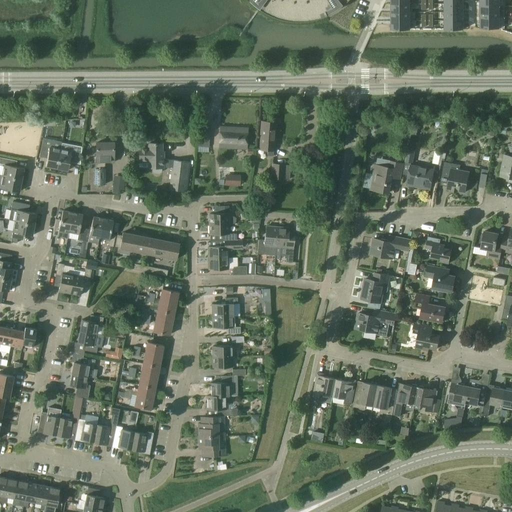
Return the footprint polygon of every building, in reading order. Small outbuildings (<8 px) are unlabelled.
[(251,0),(256,4),(260,7),(265,10),(274,15),(283,19),(293,20),(304,21),(314,19),(324,17),(334,12),(343,7),(345,5),(349,0),(251,0)] [(410,4),(391,4),(392,13),(410,13),(410,4)] [(464,4),(445,4),(445,12),(464,12),(464,4)] [(500,6),(481,6),(481,17),(500,17),(500,6)] [(464,12),(445,12),(445,21),(464,21),(464,12)] [(410,13),(392,13),(392,21),(410,21),(410,13)] [(500,17),(481,17),(481,28),(500,28),(505,28),(505,17),(500,17)] [(410,21),(392,21),(392,30),(410,30),(410,21)] [(464,21),(445,21),(445,30),(464,29),(464,21)] [(267,156),(273,157),(274,146),(276,123),(262,122),(260,151),(267,151),(267,156)] [(231,149),(246,150),(247,128),(221,126),(220,146),(231,147),(231,149)] [(199,151),(209,152),(210,131),(200,130),(199,151)] [(45,167),(57,169),(60,150),(49,147),(51,140),(45,139),(42,152),(48,153),(45,167)] [(94,185),(104,185),(104,163),(113,163),(113,143),(96,143),(96,163),(94,163),(94,185)] [(162,152),(162,144),(148,143),(148,149),(139,149),(139,160),(148,160),(148,167),(152,167),(152,171),(152,173),(154,174),(159,174),(161,173),(162,171),(162,167),(163,167),(171,168),(172,160),(163,159),(163,152),(162,152)] [(57,169),(68,171),(70,160),(80,162),(82,148),(72,146),(71,152),(60,150),(57,169)] [(416,150),(407,149),(403,174),(408,175),(407,182),(422,185),(422,189),(430,190),(434,170),(413,166),(416,150)] [(441,164),(443,153),(434,151),(432,163),(441,164)] [(507,181),(511,182),(511,153),(511,154),(511,157),(504,155),(500,176),(507,178),(507,181)] [(2,176),(21,180),(24,169),(15,168),(17,161),(0,158),(0,164),(4,165),(2,176)] [(169,190),(187,193),(190,162),(172,160),(171,168),(169,190)] [(371,190),(389,193),(392,177),(399,179),(402,164),(391,162),(390,169),(375,166),(373,174),(374,174),(371,190)] [(457,191),(465,193),(469,173),(459,171),(460,166),(444,163),(441,181),(449,182),(447,189),(452,190),(452,191),(457,192),(457,191)] [(271,179),(285,180),(285,164),(271,164),(271,179)] [(486,187),(488,170),(481,169),(479,186),(486,187)] [(225,186),(240,187),(240,175),(225,175),(225,186)] [(0,185),(0,188),(19,193),(21,180),(2,176),(0,185)] [(123,193),(124,177),(113,176),(112,193),(123,193)] [(14,222),(34,226),(36,214),(25,212),(27,205),(12,202),(9,220),(15,221),(14,222)] [(69,233),(73,213),(62,211),(60,224),(54,223),(52,236),(68,239),(69,233)] [(82,244),(85,229),(80,228),(82,215),(73,213),(69,233),(78,235),(77,240),(82,241),(82,244)] [(209,214),(210,224),(234,224),(236,222),(236,219),(233,217),(228,217),(228,214),(209,214)] [(99,239),(103,219),(93,218),(91,230),(85,229),(82,244),(87,245),(87,242),(98,244),(99,239)] [(108,246),(113,247),(116,235),(110,234),(113,221),(103,219),(99,239),(109,241),(108,246)] [(12,233),(32,237),(34,226),(14,222),(12,233)] [(224,234),(224,240),(237,240),(237,234),(229,234),(228,224),(234,224),(210,224),(210,235),(224,234)] [(275,256),(277,228),(265,227),(264,241),(259,240),(257,255),(275,256)] [(286,262),(292,263),(295,231),(288,231),(288,229),(277,228),(275,256),(286,257),(286,262)] [(511,229),(509,241),(503,240),(504,237),(503,237),(501,247),(502,247),(501,251),(501,252),(511,253),(511,229)] [(486,257),(500,259),(501,252),(501,251),(502,247),(501,247),(496,246),(498,235),(485,232),(481,248),(488,250),(486,257)] [(119,249),(131,251),(134,236),(122,234),(119,249)] [(131,251),(142,253),(145,238),(134,236),(131,251)] [(371,255),(393,259),(395,249),(408,252),(410,241),(390,237),(389,242),(374,239),(371,255)] [(440,262),(449,264),(452,250),(444,249),(445,246),(440,245),(441,240),(428,237),(426,249),(432,250),(430,257),(441,259),(440,262)] [(142,253),(153,256),(156,240),(145,238),(142,253)] [(153,256),(164,258),(167,242),(156,240),(153,256)] [(208,247),(208,258),(228,258),(227,250),(242,250),(242,240),(237,240),(224,240),(224,246),(208,247)] [(164,258),(176,260),(179,245),(167,242),(164,258)] [(0,278),(10,281),(13,270),(10,270),(12,263),(6,262),(7,255),(0,253),(0,278)] [(228,258),(208,258),(209,270),(228,270),(228,258)] [(58,292),(69,294),(73,275),(62,273),(63,265),(58,264),(55,276),(61,277),(58,292)] [(433,289),(452,293),(456,277),(440,274),(441,268),(428,266),(426,278),(435,280),(433,289)] [(232,267),(232,276),(246,275),(246,267),(232,267)] [(69,294),(80,296),(83,281),(89,282),(91,270),(85,269),(83,277),(73,275),(69,294)] [(362,300),(380,304),(382,291),(387,292),(390,276),(375,273),(374,281),(366,280),(362,300)] [(504,287),(506,280),(494,277),(492,284),(504,287)] [(0,290),(8,292),(10,281),(0,278),(0,290)] [(263,289),(262,289),(262,298),(270,298),(270,289),(263,289)] [(160,301),(175,304),(178,293),(162,290),(160,301)] [(421,319),(442,323),(445,308),(429,305),(430,297),(418,294),(415,308),(423,310),(421,319)] [(211,305),(212,317),(233,316),(233,304),(237,304),(237,297),(225,298),(225,304),(211,305)] [(158,312),(173,315),(175,304),(160,301),(158,312)] [(358,314),(355,329),(377,333),(377,336),(387,338),(387,334),(389,335),(390,328),(389,328),(389,325),(394,326),(396,315),(375,311),(373,317),(358,314)] [(158,312),(156,322),(171,325),(173,315),(158,312)] [(79,332),(95,335),(103,336),(104,328),(101,327),(102,318),(90,316),(89,322),(82,320),(79,332)] [(226,328),(226,334),(240,334),(240,327),(233,328),(233,316),(212,317),(212,328),(226,328)] [(114,336),(124,338),(126,324),(117,322),(114,336)] [(154,333),(169,336),(171,325),(156,322),(154,333)] [(416,348),(428,351),(429,348),(437,350),(439,336),(430,334),(431,327),(414,324),(412,334),(418,335),(416,348)] [(0,344),(10,347),(14,330),(3,328),(0,344)] [(33,347),(37,330),(25,328),(24,332),(22,345),(23,345),(33,347)] [(22,345),(24,332),(14,330),(10,347),(22,349),(23,345),(22,345)] [(83,351),(96,353),(98,344),(94,343),(95,335),(79,332),(77,344),(84,345),(83,351)] [(145,354),(161,357),(163,346),(147,343),(145,354)] [(213,346),(213,357),(232,356),(232,346),(213,346)] [(105,357),(119,360),(122,349),(115,348),(114,352),(106,350),(105,357)] [(143,365),(159,368),(161,357),(145,354),(143,365)] [(213,357),(213,368),(232,367),(232,356),(213,357)] [(71,374),(87,378),(89,369),(93,370),(95,360),(82,358),(81,364),(74,363),(71,374)] [(141,376),(156,379),(159,368),(143,365),(141,376)] [(333,397),(337,379),(324,376),(325,374),(318,373),(313,397),(319,398),(318,401),(332,403),(333,397)] [(0,385),(11,388),(14,377),(0,374),(0,385)] [(75,396),(88,399),(90,386),(85,385),(87,378),(71,374),(69,386),(76,388),(75,396)] [(139,386),(154,389),(156,379),(141,376),(139,386)] [(209,384),(210,396),(210,397),(225,396),(230,396),(230,383),(234,383),(234,376),(221,377),(221,383),(209,384)] [(344,403),(350,405),(355,380),(349,379),(349,381),(337,379),(333,397),(345,399),(344,403)] [(449,400),(466,403),(469,387),(462,385),(462,382),(453,380),(449,400)] [(466,403),(483,407),(486,392),(488,387),(481,386),(482,384),(478,383),(478,381),(470,380),(469,387),(466,403)] [(366,405),(374,406),(378,386),(364,383),(362,392),(356,391),(353,407),(365,410),(366,405)] [(0,396),(5,398),(9,399),(11,388),(0,385),(0,396)] [(392,415),(400,416),(402,409),(414,411),(418,387),(406,385),(405,392),(397,391),(396,395),(392,415)] [(137,397),(152,400),(154,389),(139,386),(137,397)] [(392,415),(396,395),(390,393),(391,388),(378,386),(374,406),(381,408),(380,412),(392,415)] [(418,387),(414,411),(414,412),(414,409),(420,410),(421,406),(426,407),(425,411),(433,413),(437,391),(418,387)] [(492,393),(486,392),(483,407),(490,408),(491,404),(502,406),(505,390),(493,388),(492,393)] [(506,391),(505,390),(502,406),(511,408),(511,389),(507,389),(506,391)] [(218,417),(224,416),(235,416),(235,412),(231,412),(231,408),(226,408),(226,403),(225,403),(225,396),(210,397),(210,396),(206,396),(206,410),(218,409),(218,417)] [(135,407),(150,410),(152,400),(137,397),(135,407)] [(44,434),(56,436),(59,419),(47,416),(47,414),(41,413),(38,430),(44,431),(44,434)] [(198,424),(198,437),(224,436),(224,416),(218,417),(200,417),(200,424),(198,424)] [(70,431),(76,432),(78,419),(73,418),(72,421),(59,419),(56,436),(69,438),(70,431)] [(461,427),(463,420),(457,418),(445,420),(444,425),(445,429),(461,427)] [(81,441),(93,443),(97,426),(84,423),(85,420),(78,419),(76,432),(82,433),(81,441)] [(318,422),(316,433),(325,435),(327,424),(318,422)] [(107,443),(113,444),(116,426),(111,425),(110,425),(109,428),(97,426),(93,443),(106,446),(107,443)] [(117,448),(131,450),(134,433),(122,430),(122,428),(116,426),(113,444),(118,445),(117,448)] [(131,450),(143,453),(144,450),(150,451),(153,434),(147,433),(146,435),(134,433),(131,450)] [(201,450),(201,457),(229,456),(229,453),(224,453),(224,449),(218,449),(218,441),(224,441),(224,436),(198,437),(199,450),(201,450)] [(17,481),(7,479),(2,502),(6,503),(7,497),(14,498),(17,481)] [(23,507),(28,483),(17,481),(14,498),(13,505),(23,507)] [(35,503),(38,485),(28,483),(23,507),(27,507),(28,501),(35,503)] [(43,511),(49,487),(38,485),(35,503),(41,504),(40,510),(44,511),(43,511)] [(54,511),(55,507),(56,507),(60,489),(49,487),(43,511),(54,511)] [(100,491),(88,489),(87,495),(98,497),(99,494),(100,491)] [(78,504),(102,509),(104,498),(98,497),(87,495),(86,495),(85,501),(79,500),(78,504)] [(450,511),(451,506),(444,505),(445,503),(438,501),(435,511),(450,511)]
